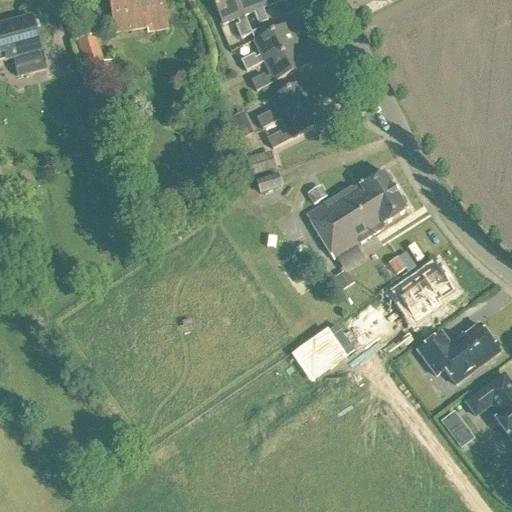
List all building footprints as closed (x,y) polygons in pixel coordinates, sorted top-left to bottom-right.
[(148,35),(168,32),(163,0),(108,0),(114,36),(147,31),(148,35)] [(211,0),(222,27),(237,22),(239,27),(235,28),(241,41),(252,37),(251,35),(244,18),(236,0),(211,0)] [(283,3),(281,0),(236,0),(244,18),(253,15),(259,27),(268,24),(263,11),(283,3)] [(23,77),(47,71),(33,19),(0,27),(0,65),(19,60),(23,77)] [(270,28),(251,35),(252,37),(254,43),(253,44),(260,58),(255,60),(254,57),(241,64),(246,74),(264,65),(300,47),(289,26),(272,34),(270,28)] [(95,38),(75,44),(90,91),(116,83),(110,64),(103,66),(95,38)] [(257,95),(310,67),(300,47),(264,65),(271,78),(266,81),(264,77),(251,84),(257,95)] [(305,85),(269,104),(276,118),(272,120),(270,117),(257,123),(263,134),(280,125),(316,106),(305,85)] [(327,127),(316,106),(280,125),(287,138),(282,140),(280,137),(268,143),(273,154),(327,127)] [(96,114),(71,122),(76,137),(89,133),(91,140),(104,136),(96,114)] [(271,156),(246,163),(251,180),(276,173),(271,156)] [(384,229),(407,214),(404,210),(406,206),(403,201),(399,201),(396,196),(394,198),(393,195),(391,193),(393,192),(391,187),(392,184),(389,179),(385,178),(382,174),(354,192),(351,191),(306,219),(319,241),(333,263),(382,233),(384,229)] [(276,178),(259,184),(262,194),(280,188),(276,178)] [(396,278),(406,272),(398,260),(388,267),(396,278)] [(439,307),(454,297),(436,270),(395,299),(415,328),(441,310),(439,307)] [(345,274),(334,281),(343,294),(354,287),(345,274)] [(444,374),(455,389),(472,377),(471,376),(482,368),(482,369),(500,356),(497,353),(498,348),(493,342),(488,341),(479,329),(450,350),(441,337),(417,355),(436,380),(444,374)] [(511,388),(504,378),(466,406),(476,419),(491,408),(496,414),(491,417),(511,445),(511,444),(511,388)] [(461,452),(474,442),(454,415),(441,425),(461,452)]
